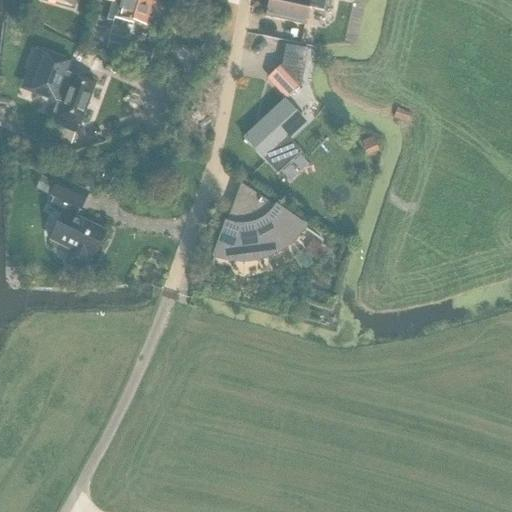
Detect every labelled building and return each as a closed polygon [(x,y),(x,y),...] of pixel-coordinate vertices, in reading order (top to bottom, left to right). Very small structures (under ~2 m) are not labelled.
[(145,27),(152,0),(101,0),(112,3),(107,21),(113,23),(115,15),(120,17),(119,20),(145,27)] [(269,0),(265,18),(305,27),(308,10),(324,13),(326,0),(269,0)] [(149,65),(153,50),(111,38),(106,53),(149,65)] [(21,92),(58,105),(62,107),(63,102),(72,79),(66,77),(71,65),(36,51),(21,92)] [(277,71),(267,79),(287,101),(297,92),(304,85),(288,67),(293,61),(284,57),(273,66),(277,71)] [(46,136),(71,145),(78,126),(80,127),(96,85),(73,76),(72,79),(63,102),(62,107),(58,105),(46,136)] [(285,102),(244,141),(276,176),(301,153),(289,140),(306,125),(285,102)] [(412,114),(398,108),(394,119),(408,124),(412,114)] [(373,138),(361,143),(367,157),(379,152),(373,138)] [(88,260),(92,262),(106,233),(77,219),(88,195),(60,181),(52,198),(54,199),(49,209),(63,216),(50,242),(71,252),(67,261),(68,266),(79,271),(84,269),(88,260)] [(215,255),(229,258),(243,259),(257,258),(270,253),(282,247),(292,238),(302,227),(240,185),(215,255)] [(312,202),(303,215),(316,223),(324,211),(312,202)] [(313,260),(322,250),(312,242),(303,252),(313,260)]
